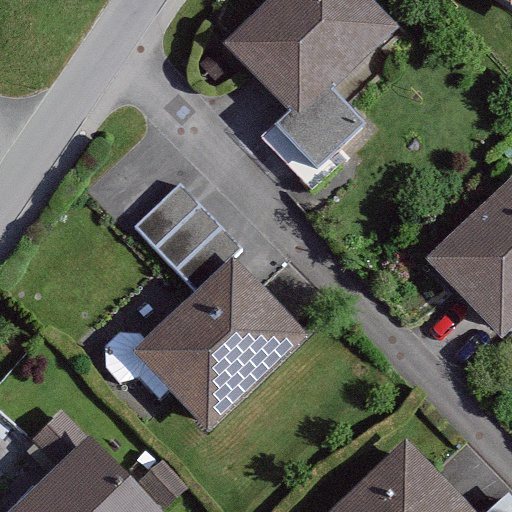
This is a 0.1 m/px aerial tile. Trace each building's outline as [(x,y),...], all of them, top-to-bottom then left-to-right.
[(360,130),(329,101),(393,32),(358,0),(278,0),(224,60),(289,120),(268,142),(312,182),(360,130)] [(511,0),(484,0),(511,19),(511,0)] [(136,226),(180,268),(226,220),(182,178),(136,226)] [(511,182),(428,273),(507,345),(511,338),(511,182)] [(132,359),(207,436),(302,344),(227,267),(132,359)] [(15,511),(150,511),(83,444),(15,511)] [(344,511),(466,511),(406,451),(344,511)]
